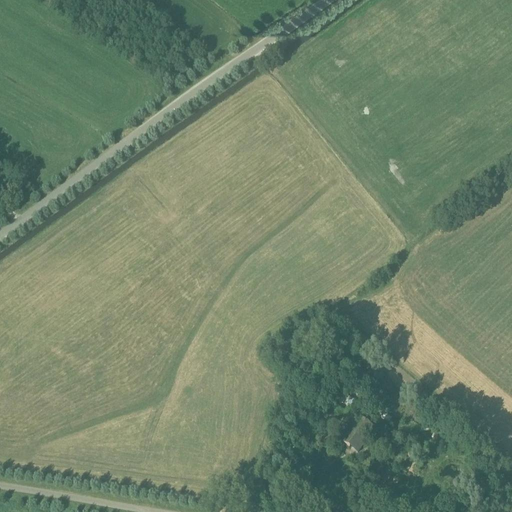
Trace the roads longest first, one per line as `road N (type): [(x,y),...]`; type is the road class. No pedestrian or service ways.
road 1 (unclassified): [(0,238),(326,0)]
road 2 (unclassified): [(159,511),(0,486)]
